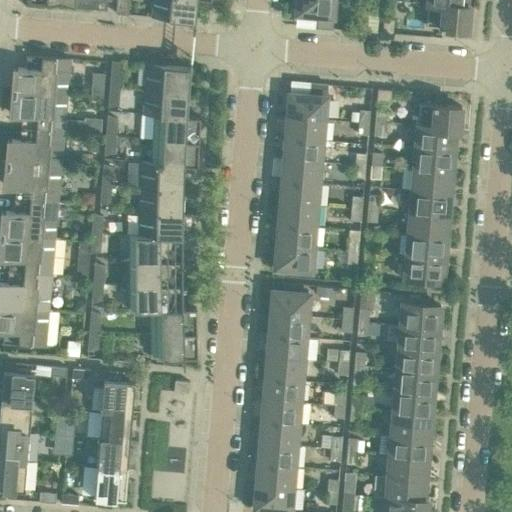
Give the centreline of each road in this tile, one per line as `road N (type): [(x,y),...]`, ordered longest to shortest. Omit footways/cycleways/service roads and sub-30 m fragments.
road 1 (residential): [(213,511),(257,49)]
road 2 (residential): [(471,511),(508,71)]
road 3 (residential): [(257,49),(0,23)]
road 4 (residential): [(508,71),(257,49)]
